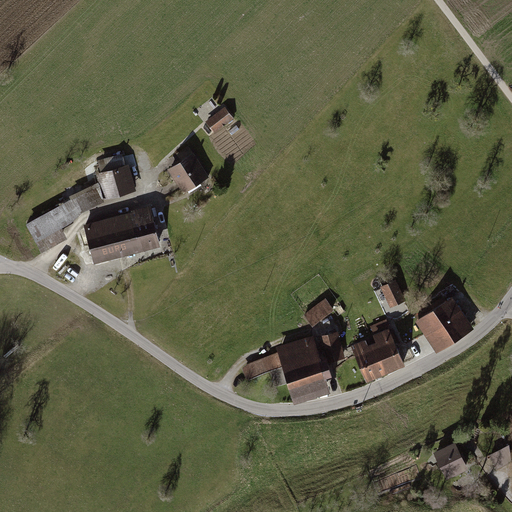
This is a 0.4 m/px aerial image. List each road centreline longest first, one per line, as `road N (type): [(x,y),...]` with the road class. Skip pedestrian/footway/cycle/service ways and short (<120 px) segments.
road 1 (residential): [(0,264),(50,284),(207,387),(246,406),(288,413),(385,387),(466,346),(511,298)]
road 2 (unknown): [(27,275),(84,217),(155,184),(157,169),(181,150)]
road 3 (track): [(511,95),(438,0)]
